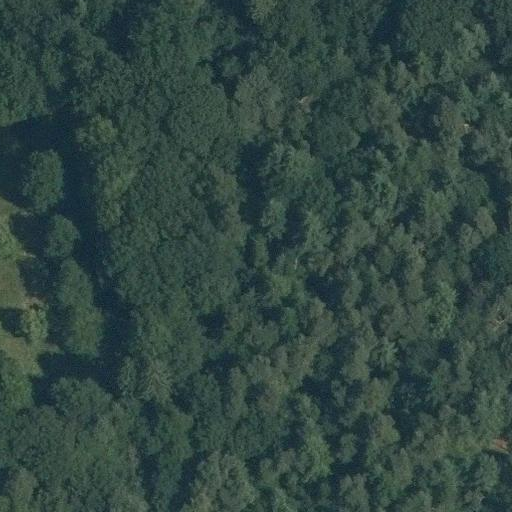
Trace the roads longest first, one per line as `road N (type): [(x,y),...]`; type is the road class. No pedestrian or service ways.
road 1 (track): [(173,82),(511,19)]
road 2 (track): [(0,113),(173,82)]
